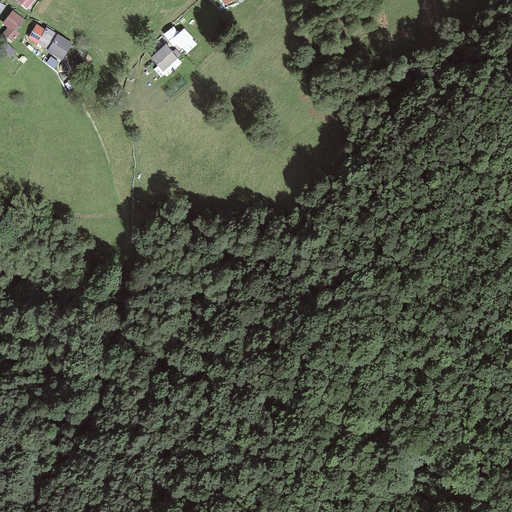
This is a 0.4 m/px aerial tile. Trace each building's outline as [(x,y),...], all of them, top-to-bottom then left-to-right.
[(0,0),(0,8),(3,10),(9,2),(4,0),(0,0)] [(5,22),(12,28),(7,34),(15,42),(31,24),(15,10),(5,22)] [(49,27),(41,21),(32,34),(39,40),(49,27)] [(172,24),(164,31),(171,38),(179,31),(172,24)] [(49,27),(39,40),(51,48),(61,33),(50,25),(49,27)] [(179,31),(171,38),(179,47),(181,45),(191,36),(193,34),(184,25),(179,31)] [(51,48),(64,57),(74,43),(61,33),(51,48)] [(191,36),(181,45),(187,51),(197,42),(191,36)] [(13,57),(20,49),(10,40),(3,48),(13,57)] [(151,56),(163,69),(177,55),(166,43),(151,56)] [(57,66),(62,60),(54,54),(49,60),(57,66)] [(163,69),(167,74),(182,60),(177,55),(163,69)]
